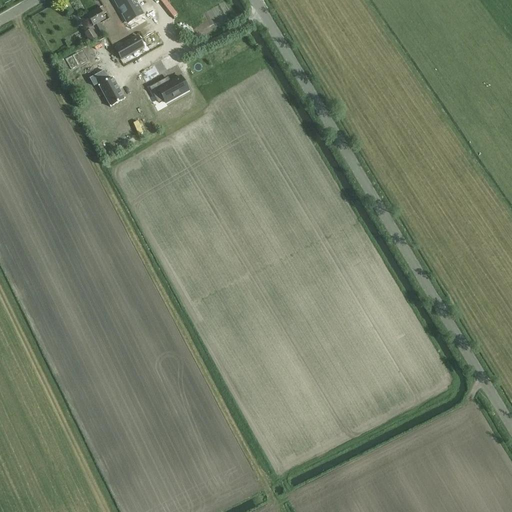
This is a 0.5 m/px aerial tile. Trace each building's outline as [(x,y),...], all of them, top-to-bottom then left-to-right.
[(115,0),(113,1),(127,24),(142,15),(133,0),(115,0)] [(93,27),(105,19),(103,15),(105,14),(102,8),(87,16),(93,27)] [(91,29),(83,34),(89,43),(97,38),(91,29)] [(143,47),(137,37),(115,49),(121,60),(143,47)] [(90,46),(65,60),(71,70),(96,57),(90,46)] [(113,78),(109,80),(104,71),(90,79),(94,87),(99,84),(100,85),(98,86),(99,87),(110,107),(110,108),(124,100),(124,99),(113,79),(113,78)] [(149,88),(154,96),(160,93),(164,102),(165,104),(188,91),(180,77),(170,83),(167,84),(164,80),(149,88)]
